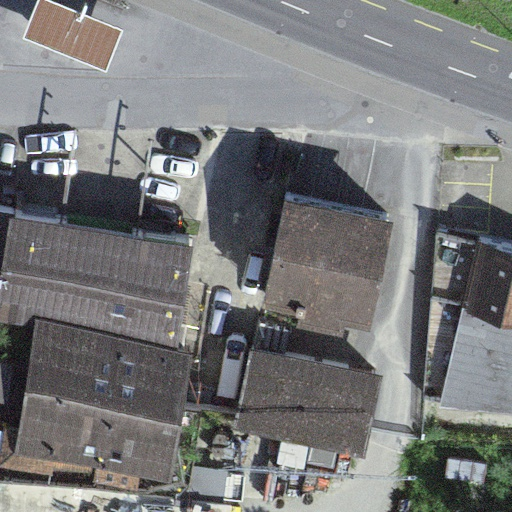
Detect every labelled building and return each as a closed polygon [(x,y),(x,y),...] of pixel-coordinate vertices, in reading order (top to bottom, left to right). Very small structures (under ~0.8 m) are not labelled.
[(72,0),(32,0),(21,30),(107,65),(124,21),(72,0)] [(401,206),(299,184),(276,290),(378,312),(401,206)] [(21,208),(0,204),(0,300),(4,301),(21,208)] [(197,240),(21,208),(4,301),(180,333),(197,240)] [(511,237),(492,233),(455,388),(511,401),(511,237)] [(44,321),(23,442),(181,470),(203,349),(44,321)] [(386,367),(266,342),(250,416),(371,441),(386,367)] [(31,360),(20,359),(21,344),(0,343),(0,389),(29,391),(31,360)] [(229,511),(231,489),(20,476),(17,511),(229,511)]
